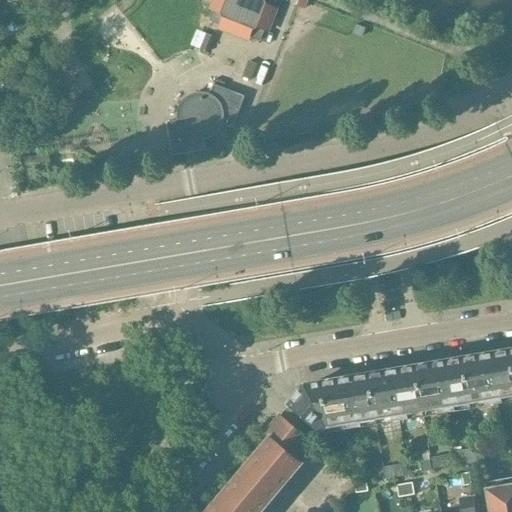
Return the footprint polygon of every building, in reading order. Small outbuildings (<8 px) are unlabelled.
[(260,42),(276,0),(217,0),(209,22),(260,42)] [(206,34),(200,50),(208,53),(214,37),(206,34)] [(248,61),(242,77),(250,81),(257,64),(248,61)] [(176,116),(176,119),(177,122),(166,123),(172,157),(205,151),(204,141),(206,140),(209,139),(212,138),(214,136),(216,134),(218,132),(220,130),(221,128),(222,125),(232,129),(244,97),(212,85),(209,95),(206,94),(203,94),(201,93),(198,94),(195,94),(192,95),(190,96),(187,97),(185,99),(183,101),(181,103),(179,105),(178,108),(177,110),(177,113),(176,116)] [(479,156),(476,158),(472,159),(474,166),(491,210),(494,217),(495,217),(496,216),(497,216),(498,216),(499,215),(500,215),(504,213),(507,211),(510,210),(511,209),(511,157),(509,151),(506,145),(502,146),(498,148),(495,150),(491,151),(487,153),(483,155),(479,156)] [(48,154),(24,159),(26,172),(51,167),(48,154)] [(58,169),(74,166),(73,159),(57,162),(58,169)] [(445,169),(441,170),(437,171),(439,179),(453,224),(455,232),(456,231),(457,231),(459,230),(460,230),(461,230),(463,229),(464,229),(465,228),(467,228),(470,227),(473,226),(476,224),(479,223),(482,222),(485,221),(488,220),(491,219),(494,217),(491,210),(474,166),(472,159),(468,161),(464,162),(460,164),(457,165),(453,166),(449,168),(445,169)] [(407,180),(403,181),(398,183),(400,190),(408,237),(410,244),(415,243),(420,241),(425,240),(430,239),(435,238),(440,236),(445,235),(450,233),(455,232),(453,224),(439,179),(437,171),(433,173),(429,174),(424,175),(420,177),(416,178),(411,179),(407,180)] [(368,190),(364,190),(360,191),(361,200),(370,247),(371,251),(373,251),(376,250),(378,250),(381,249),(383,249),(385,248),(388,248),(390,247),(393,247),(397,246),(402,245),(403,245),(404,245),(405,245),(406,244),(407,244),(408,244),(409,244),(410,244),(408,237),(400,190),(398,183),(394,184),(390,185),(385,186),(381,187),(377,188),(373,189),(368,190)] [(328,197),(281,205),(283,214),(291,261),(292,265),(357,254),(359,253),(360,253),(365,252),(371,251),(370,247),(361,200),(360,191),(356,192),(353,193),(349,193),(346,194),(342,195),(339,195),(335,196),(332,197),(328,197)] [(227,277),(292,265),(291,261),(283,214),(281,205),(168,224),(170,233),(173,252),(175,263),(178,280),(179,286),(197,282),(227,277)] [(128,233),(82,242),(83,248),(91,295),(92,301),(153,291),(152,285),(143,238),(142,231),(141,231),(128,233)] [(91,295),(83,248),(82,242),(56,246),(66,306),(74,305),(86,302),(92,301),(91,295)] [(511,365),(510,352),(486,357),(495,406),(511,403),(511,365)] [(486,357),(476,358),(473,356),(462,358),(471,410),(495,406),(486,357)] [(451,360),(448,363),(440,364),(448,414),(471,410),(462,358),(451,360)] [(440,364),(416,369),(424,418),(448,414),(440,364)] [(392,373),(393,377),(400,422),(424,418),(416,369),(392,373)] [(400,422),(393,377),(392,373),(382,374),(379,372),(368,374),(376,426),(400,422)] [(357,376),(354,379),(345,381),(352,430),(376,426),(368,374),(357,376)] [(345,381),(324,384),(332,433),(352,430),(345,381)] [(304,388),(289,406),(303,418),(322,434),(332,433),(324,384),(304,388)] [(261,511),(302,465),(295,459),(310,442),(295,428),(303,418),(289,406),(264,435),(269,439),(207,511),(261,511)] [(502,452),(501,446),(492,448),(494,460),(503,458),(502,452)] [(477,463),(476,453),(473,453),(469,450),(454,452),(457,466),(477,463)] [(511,450),(502,452),(503,458),(511,456),(511,450)] [(428,470),(426,461),(409,463),(410,473),(428,470)] [(360,476),(358,467),(344,469),(359,482),(361,482),(360,476)] [(511,511),(511,477),(484,482),(489,511),(511,511)] [(475,511),(473,498),(457,501),(459,511),(475,511)]
